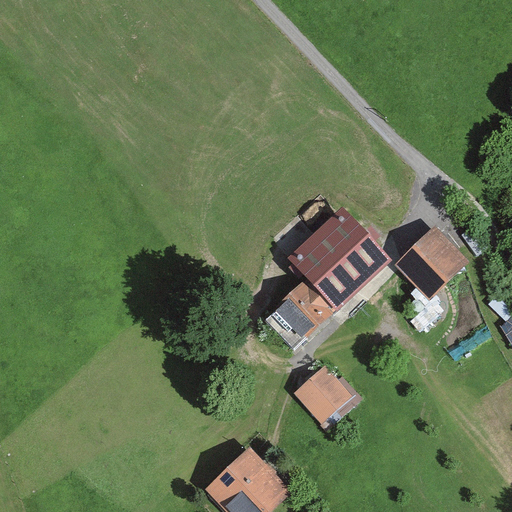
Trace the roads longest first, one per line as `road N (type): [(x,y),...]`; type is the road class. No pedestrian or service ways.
road 1 (unclassified): [(263,0),(484,224),(511,264)]
road 2 (track): [(272,451),(309,351),(386,277),(447,192)]
